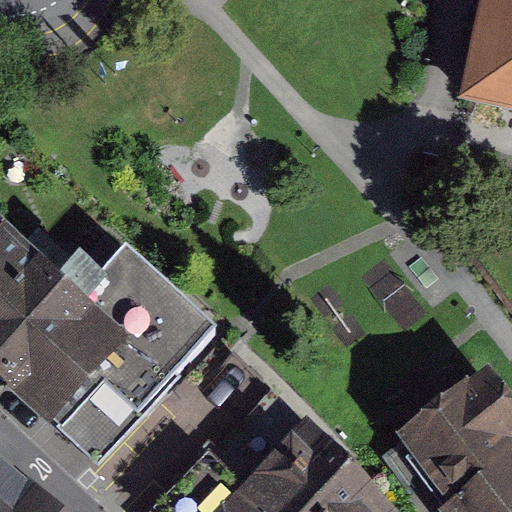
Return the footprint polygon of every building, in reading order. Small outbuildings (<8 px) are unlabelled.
[(511,106),(511,0),(491,0),(470,97),(511,106)] [(0,372),(96,457),(202,336),(120,264),(79,311),(0,241),(0,372)] [(511,511),(511,451),(451,376),(394,421),(467,511),(511,511)] [(237,511),(392,511),(399,506),(321,428),(237,511)] [(0,511),(44,511),(0,473),(0,511)]
